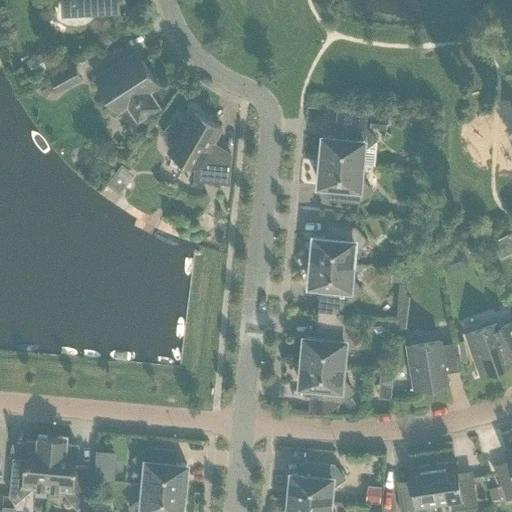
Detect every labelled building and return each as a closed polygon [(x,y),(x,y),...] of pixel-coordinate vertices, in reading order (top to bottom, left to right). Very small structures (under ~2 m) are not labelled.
[(62,0),(63,8),(64,16),(74,22),(73,22),(74,22),(84,21),(94,15),(100,6),(119,5),(118,0),(62,0)] [(157,107),(147,91),(158,85),(136,51),(95,78),(117,111),(127,104),(137,120),(157,107)] [(59,92),(83,78),(73,61),(49,74),(59,92)] [(220,127),(192,110),(185,122),(177,117),(162,131),(173,142),(168,150),(195,166),(194,179),(227,182),(230,154),(215,152),(216,146),(211,143),(220,127)] [(318,151),(318,159),(361,163),(373,164),(375,140),(364,127),(336,124),(335,136),(323,135),(321,151),(318,151)] [(318,159),(317,168),(320,168),(318,184),(330,186),(329,198),(357,200),(371,189),(359,176),(361,163),(318,159)] [(120,192),(134,173),(122,164),(107,183),(120,192)] [(308,260),(351,264),(352,251),(366,240),(355,227),(327,224),(326,236),(314,235),(312,252),(309,251),(308,260)] [(350,276),(351,264),(308,260),(307,268),(310,268),(309,285),(321,286),(320,298),(348,301),(361,289),(350,276)] [(511,352),(511,317),(500,325),(498,319),(463,332),(478,374),(476,375),(477,377),(511,364),(511,358),(510,353),(511,352)] [(299,360),(342,364),(343,352),(356,341),(345,327),(317,324),(316,337),(304,336),(303,352),(299,352),(299,360)] [(440,344),(439,338),(411,343),(411,344),(412,344),(419,386),(409,387),(410,389),(449,382),(449,381),(446,381),(445,371),(462,368),(456,341),(440,344)] [(341,376),(342,364),(299,360),(298,368),(301,369),(300,385),(312,386),(310,398),(338,401),(352,390),(341,376)] [(47,487),(52,437),(40,436),(40,441),(27,440),(25,463),(12,462),(9,495),(15,503),(35,486),(47,487)] [(52,437),(47,487),(60,488),(76,508),(84,502),(87,469),(74,468),(76,444),(63,443),(64,438),(52,437)] [(143,484),(187,488),(187,480),(184,479),(186,463),(174,462),(175,450),(147,447),(133,458),(144,471),(143,484)] [(511,448),(505,451),(510,466),(496,471),(506,499),(511,496),(511,448)] [(96,451),(94,479),(111,481),(114,452),(96,451)] [(286,496),(329,500),(330,488),(344,477),(333,463),(304,461),(303,473),(291,472),(290,488),(287,488),(286,496)] [(432,464),(438,502),(451,500),(452,509),(476,505),(472,476),(457,478),(455,462),(447,463),(445,462),(432,464)] [(426,511),(425,504),(438,502),(432,464),(419,466),(417,468),(410,469),(412,485),(397,487),(400,511),(426,511)] [(186,496),(187,488),(143,484),(142,496),(129,507),(132,511),(168,511),(169,511),(178,511),(180,511),(183,496),(186,496)] [(497,485),(488,487),(491,499),(500,497),(497,485)] [(285,505),(288,505),(287,511),(327,511),(329,500),(286,496),(285,505)]
